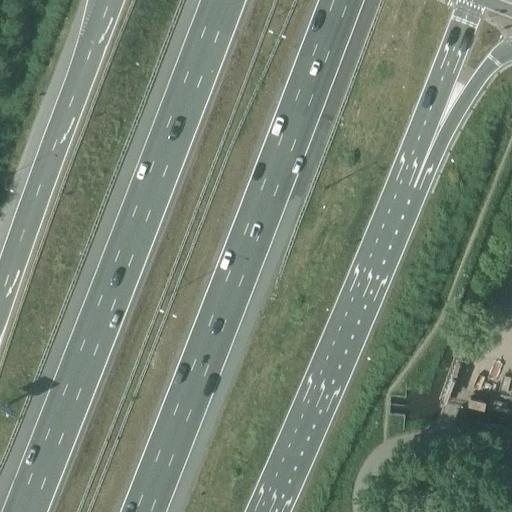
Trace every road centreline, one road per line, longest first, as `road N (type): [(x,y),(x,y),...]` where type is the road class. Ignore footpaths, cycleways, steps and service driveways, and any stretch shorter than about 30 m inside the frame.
road 1 (motorway): [(223,0),(24,511)]
road 2 (motorway): [(143,511),(341,0)]
road 3 (motorway): [(259,511),(402,181)]
road 4 (motorway): [(102,0),(0,281)]
road 5 (motorway): [(402,181),(472,0)]
road 6 (motorway): [(402,181),(495,60),(511,50)]
road 7 (unclassified): [(511,452),(427,441),(393,450),(382,462)]
